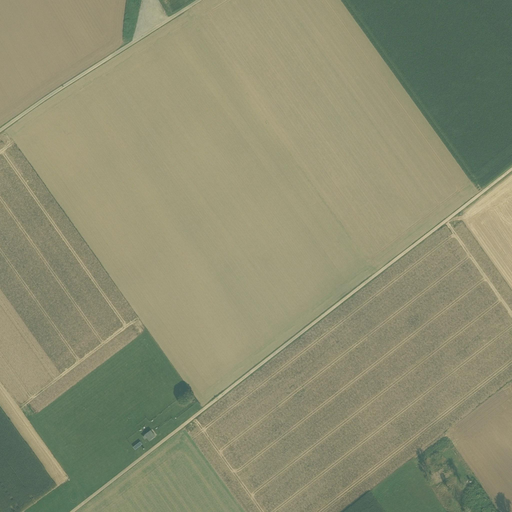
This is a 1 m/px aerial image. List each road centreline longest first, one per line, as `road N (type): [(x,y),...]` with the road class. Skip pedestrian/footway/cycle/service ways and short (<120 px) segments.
road 1 (track): [(511,168),(71,511)]
road 2 (track): [(191,0),(0,132)]
